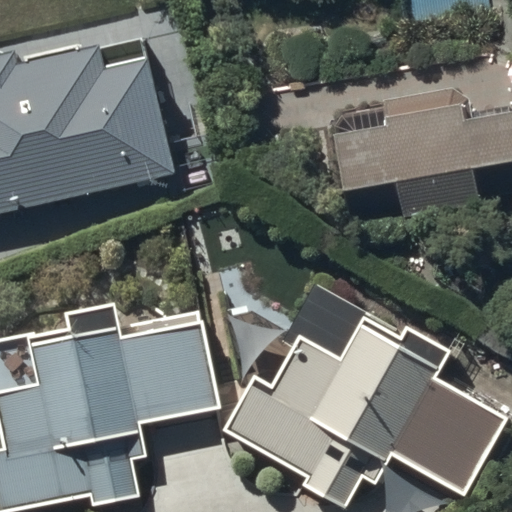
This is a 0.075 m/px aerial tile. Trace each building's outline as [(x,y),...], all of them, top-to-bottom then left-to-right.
[(487,0),(391,0),(399,37),(491,17),(487,0)] [(0,221),(177,180),(151,69),(112,78),(107,56),(24,75),(22,66),(0,70),(0,221)] [(392,134),(342,142),(354,219),(407,211),(409,224),(488,211),(486,198),(511,193),(511,121),(472,128),(466,96),(387,108),(392,134)] [(508,425),(438,384),(452,361),(410,336),(406,343),(322,293),(290,349),(298,354),(276,392),(262,383),(231,436),(313,485),(308,493),(338,511),(350,511),(368,483),(378,489),(396,459),(464,500),(508,425)] [(75,339),(37,347),(35,340),(0,346),(0,419),(1,419),(8,454),(0,455),(0,511),(29,511),(98,498),(100,511),(101,511),(146,503),(138,463),(151,460),(145,431),(221,415),(202,318),(122,334),(119,316),(72,325),(75,339)]
